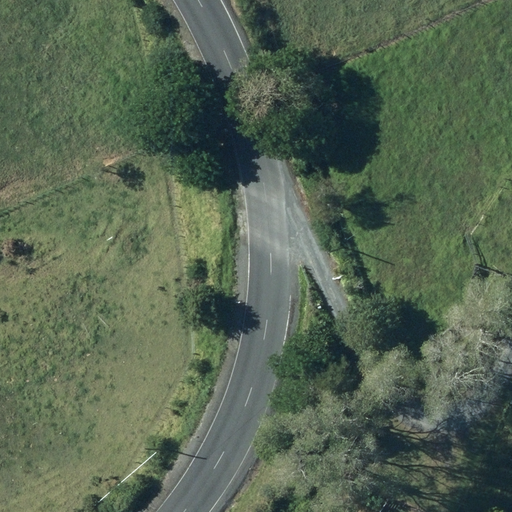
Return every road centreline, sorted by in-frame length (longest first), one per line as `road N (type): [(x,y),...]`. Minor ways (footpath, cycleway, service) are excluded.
road 1 (unclassified): [(163,0),(226,119),(246,229),(244,381),(188,511)]
road 2 (unknown): [(245,338),(406,401),(451,401),(488,376),(511,345)]
